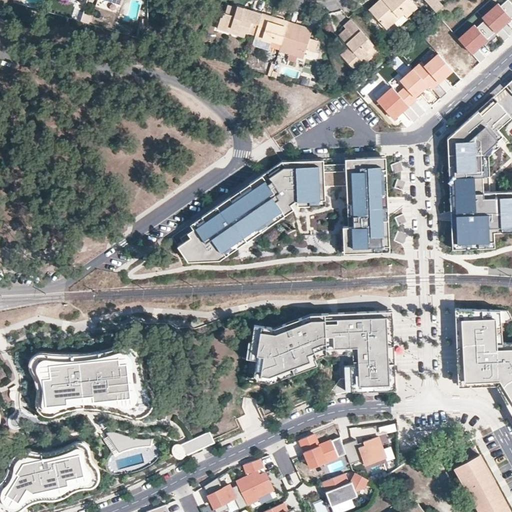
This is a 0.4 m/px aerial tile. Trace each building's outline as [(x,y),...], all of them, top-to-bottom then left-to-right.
[(378,0),(369,9),(381,23),(386,18),(391,23),(402,13),(405,17),(416,7),(409,0),(378,0)] [(423,0),(435,12),(442,6),(436,0),(423,0)] [(501,26),(511,17),(508,14),(511,10),(511,4),(508,0),(506,0),(501,5),(498,3),(482,17),(485,20),(488,23),(495,32),(504,41),(510,36),(501,26)] [(255,35),(261,14),(237,6),(236,8),(227,5),(225,13),(224,12),(222,18),(220,17),(217,29),(229,33),(230,27),(245,32),(255,35)] [(287,22),(261,14),(255,35),(271,40),(281,44),(287,22)] [(386,18),(381,23),(385,28),(391,23),(386,18)] [(340,55),(351,66),(359,59),(362,62),(369,55),(370,57),(378,50),(350,20),(343,26),(346,29),(339,35),(349,47),(340,55)] [(480,30),(488,23),(485,20),(477,26),(480,30)] [(296,25),(287,22),(281,44),(279,51),(303,58),(305,49),(307,50),(307,52),(314,53),(317,42),(308,39),(310,33),(294,28),(296,25)] [(481,62),(487,57),(478,47),(495,32),(488,23),(480,30),(477,26),(475,24),(459,38),(481,62)] [(312,30),(296,25),(294,28),(310,33),(312,30)] [(230,27),(229,33),(243,38),(245,32),(230,27)] [(271,40),(255,35),(253,40),(269,46),(271,40)] [(422,62),(415,69),(429,84),(441,98),(447,93),(438,82),(446,75),(445,74),(449,71),(450,72),(452,69),(439,54),(425,66),(422,62)] [(359,59),(351,66),(355,70),(370,57),(369,55),(362,62),(359,59)] [(406,87),(399,94),(420,117),(426,112),(415,100),(417,98),(415,96),(429,84),(415,69),(414,69),(401,81),(406,87)] [(393,87),(378,101),(393,118),(402,110),(414,122),(420,117),(399,94),(393,87)] [(494,231),(511,230),(511,190),(508,190),(508,195),(484,196),(484,191),(483,174),(485,174),(484,152),(496,141),(503,135),(498,129),(511,116),(494,96),(458,128),(463,134),(456,141),(456,153),(448,153),(449,166),(454,165),(456,210),(451,211),(452,243),(484,242),(495,241),(494,231)] [(448,137),(448,153),(456,153),(456,141),(463,134),(458,128),(448,137)] [(484,152),(485,174),(490,174),(489,154),(500,144),(496,141),(484,152)] [(388,205),(386,156),(345,158),(345,164),(380,162),(382,206),(388,205)] [(325,198),(324,164),(307,165),(307,159),(287,160),(279,161),(249,182),(252,187),(233,201),(230,196),(201,216),(205,220),(193,228),(197,233),(183,242),(193,257),(198,254),(203,260),(216,259),(219,257),(216,252),(229,242),(233,247),(257,230),(253,225),(288,200),(297,199),(325,198)] [(382,206),(380,162),(345,164),(348,226),(343,226),(344,247),(357,246),(357,252),(366,252),(366,246),(390,245),(388,205),(382,206)] [(233,201),(252,187),(249,182),(230,196),(233,201)] [(257,230),(291,205),(288,200),(253,225),(257,230)] [(193,228),(205,220),(201,216),(190,224),(193,228)] [(193,257),(183,242),(178,245),(188,261),(203,260),(198,254),(193,257)] [(219,257),(233,247),(229,242),(216,252),(219,257)] [(505,382),(501,387),(511,404),(511,403),(511,345),(506,346),(506,342),(501,342),(496,342),(495,329),(495,321),(507,321),(511,318),(507,310),(455,308),(455,314),(462,314),(466,323),(462,325),(465,332),(462,334),(466,343),(462,344),(466,353),(463,355),(467,363),(464,365),(467,372),(464,374),(467,381),(475,378),(497,377),(505,382)] [(274,327),(254,324),(251,341),(249,358),(256,359),(253,380),(269,382),(317,364),(314,358),(325,354),(353,353),(353,365),(345,365),(346,391),(365,390),(396,389),(392,310),(310,314),(274,327)] [(462,314),(455,314),(458,386),(496,384),(498,389),(501,387),(505,382),(497,377),(475,378),(467,381),(464,374),(467,372),(464,365),(467,363),(463,355),(466,353),(462,344),(466,343),(462,334),(465,332),(462,325),(466,323),(462,314)] [(150,387),(144,374),(142,365),(141,349),(139,343),(135,339),(130,338),(99,349),(87,351),(77,352),(41,351),(35,352),(30,356),(27,360),(28,366),(34,379),(35,384),(36,394),(34,400),(34,405),(36,409),(40,413),(45,415),(52,415),(59,412),(81,407),(102,409),(113,411),(132,417),(138,416),(143,414),(148,410),(152,400),(152,394),(150,387)] [(346,391),(346,378),(340,378),(328,395),(346,391)] [(498,389),(511,414),(511,403),(511,404),(501,387),(498,389)] [(394,420),(377,423),(379,432),(396,428),(394,420)] [(177,460),(216,445),(211,433),(173,447),(177,460)] [(314,434),(299,440),(311,468),(338,457),(331,440),(319,445),(314,434)] [(343,444),(350,463),(363,459),(365,465),(385,459),(378,437),(363,442),(364,445),(359,447),(358,443),(356,440),(343,444)] [(99,472),(98,466),(93,458),(91,455),(90,446),(88,442),(84,440),(80,439),(76,440),(69,444),(60,447),(45,451),(37,451),(29,448),(22,449),(15,453),(11,459),(9,466),(6,472),(0,478),(0,503),(2,505),(6,507),(12,508),(18,508),(23,506),(33,498),(39,496),(58,496),(63,494),(75,487),(81,485),(92,484),(96,481),(98,477),(99,472)] [(478,511),(510,511),(474,445),(461,451),(459,455),(450,460),(478,511)] [(419,454),(410,460),(411,461),(414,467),(424,461),(419,454)] [(259,459),(244,464),(248,476),(235,480),(237,483),(247,504),(257,499),(256,497),(273,490),(266,473),(263,474),(260,476),(257,469),(260,468),(263,467),(259,459)] [(344,473),(323,482),(327,491),(326,491),(331,505),(357,495),(355,490),(363,487),(367,479),(356,473),(352,481),(348,483),(344,473)] [(247,504),(237,483),(230,487),(229,484),(223,486),(218,477),(204,486),(216,511),(230,511),(239,508),(239,509),(247,505),(247,504)] [(323,482),(320,483),(329,506),(331,505),(326,491),(327,491),(323,482)] [(283,503),(262,511),(295,511),(294,509),(287,511),(283,503)]
